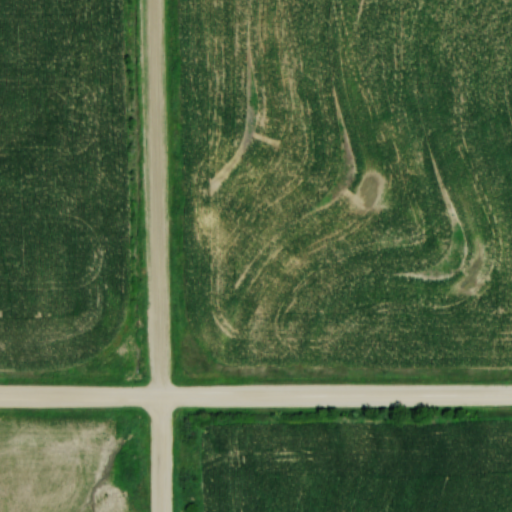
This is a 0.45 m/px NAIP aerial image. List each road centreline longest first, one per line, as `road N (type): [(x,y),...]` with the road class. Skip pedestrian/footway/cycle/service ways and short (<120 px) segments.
road 1 (residential): [(161,511),(154,0)]
road 2 (residential): [(511,393),(0,393)]
